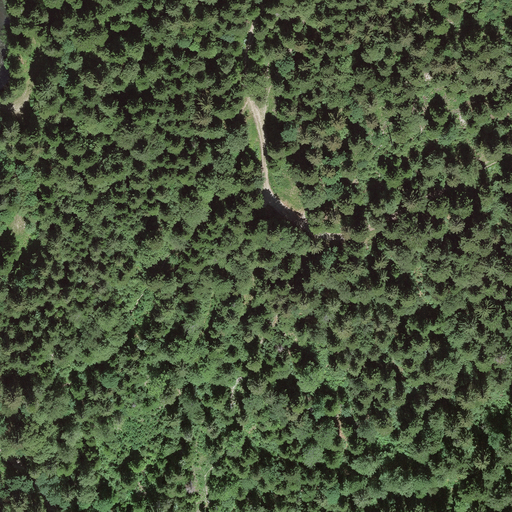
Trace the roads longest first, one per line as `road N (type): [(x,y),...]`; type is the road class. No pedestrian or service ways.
road 1 (track): [(511,152),(373,227),(335,237),(304,226),(275,204),(265,184),(246,68),(262,0)]
road 2 (track): [(14,108),(1,239)]
